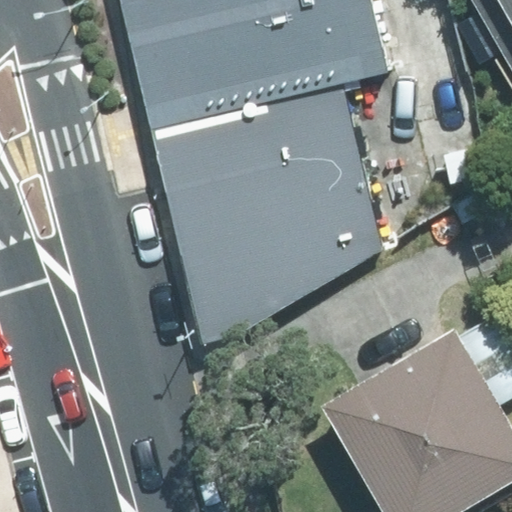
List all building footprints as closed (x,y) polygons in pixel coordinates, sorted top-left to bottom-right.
[(154,0),(179,123),(346,71),(402,63),(386,0),(154,0)] [(511,0),(485,0),(511,46),(511,0)] [(346,71),(179,123),(239,311),(405,259),(346,71)] [(478,144),(453,148),(458,176),(483,172),(478,144)] [(511,305),(478,325),(474,317),(341,396),(408,511),(461,511),(511,482),(511,305)]
